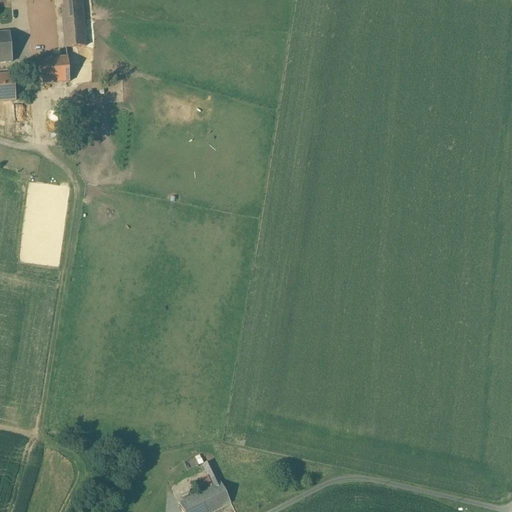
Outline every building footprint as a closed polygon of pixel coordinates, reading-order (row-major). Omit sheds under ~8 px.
[(80,0),(60,0),(65,48),(85,46),(80,0)] [(8,33),(0,33),(0,62),(11,62),(8,33)] [(66,57),(33,60),(35,85),(68,82),(66,57)] [(12,74),(0,75),(0,101),(15,101),(12,74)] [(213,487),(178,503),(182,511),(211,511),(230,503),(210,462),(202,465),(213,487)]
